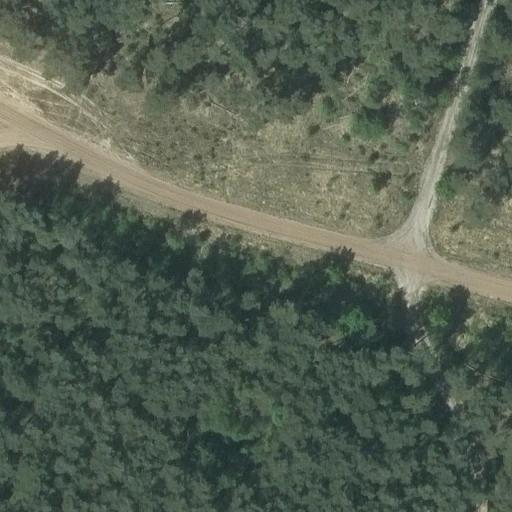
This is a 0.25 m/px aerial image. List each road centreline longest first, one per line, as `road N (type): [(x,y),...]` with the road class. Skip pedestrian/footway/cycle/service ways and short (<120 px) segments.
road 1 (track): [(18,132),(219,209),(511,294)]
road 2 (track): [(471,0),(405,268)]
road 3 (track): [(473,511),(472,466),(408,350),(405,268)]
